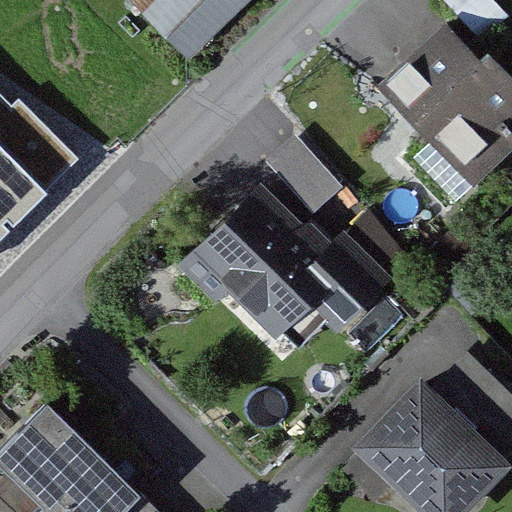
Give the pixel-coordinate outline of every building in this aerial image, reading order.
[(250,0),(137,0),(135,3),(194,60),(250,0)] [(511,150),(511,55),(464,13),(392,93),(487,178),(511,150)] [(379,237),(307,169),(165,319),(255,404),(307,348),(290,332),(379,237)] [(453,390),(429,368),(361,447),(436,511),(484,511),(511,479),(511,376),(485,353),(453,390)] [(162,511),(56,406),(7,455),(53,501),(42,511),(162,511)]
